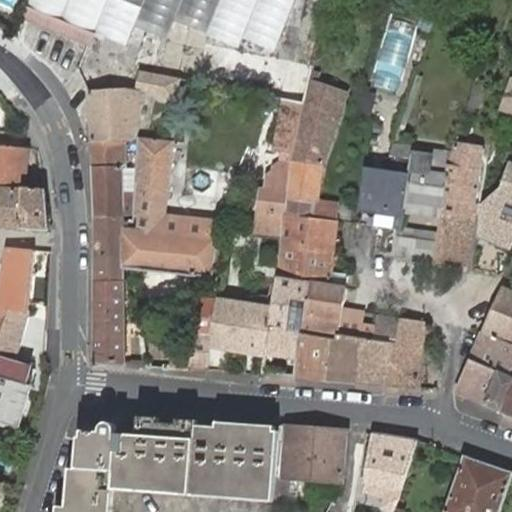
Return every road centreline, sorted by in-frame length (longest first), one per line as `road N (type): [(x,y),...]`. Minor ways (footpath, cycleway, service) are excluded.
road 1 (tertiary): [(69,384),(437,423)]
road 2 (tertiary): [(69,384),(68,139),(31,83),(0,57)]
road 3 (tertiary): [(31,511),(69,384)]
road 4 (residential): [(360,244),(371,276),(460,313)]
